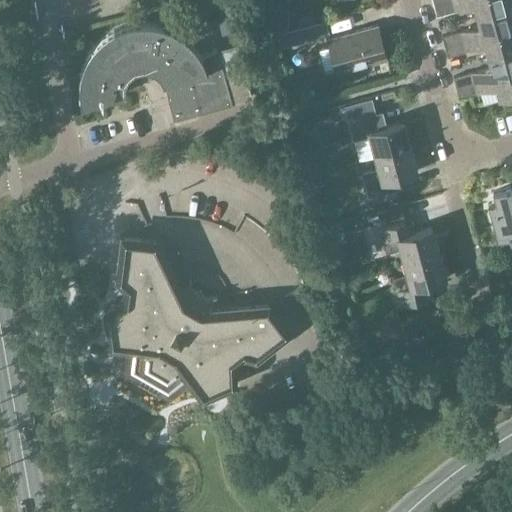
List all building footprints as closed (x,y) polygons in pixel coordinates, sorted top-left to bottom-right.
[(507,0),(443,0),(433,3),(437,14),(474,4),(477,13),(508,5),(507,0)] [(445,43),(511,24),(511,17),(508,5),(477,13),(480,23),(442,33),(445,43)] [(303,38),(329,31),(326,17),(299,24),(303,38)] [(237,42),(217,47),(216,47),(216,48),(201,56),(197,50),(193,44),(188,39),(182,34),(176,30),(170,27),(163,25),(156,23),(148,22),(141,22),(134,23),(127,24),(120,27),(113,30),(107,33),(101,38),(96,43),(91,48),(87,54),(84,61),(81,68),(80,75),(79,82),(79,89),(79,97),(81,105),(124,93),(124,83),(127,75),(134,69),(141,67),(141,75),(150,76),(153,70),(159,74),(163,82),(173,118),(232,102),(223,69),(243,64),(237,42)] [(338,69),(386,56),(376,22),(329,35),(338,69)] [(488,54),(511,47),(511,24),(445,43),(448,54),(485,44),(488,54)] [(455,85),(511,69),(511,47),(488,54),(491,64),(452,75),(455,85)] [(511,69),(455,85),(458,95),(496,85),(499,96),(511,92),(511,69)] [(375,153),(410,144),(404,119),(379,126),(376,113),(349,120),(353,136),(369,132),(375,153)] [(410,144),(375,153),(378,165),(362,170),(368,194),(396,187),(393,175),(417,169),(410,144)] [(511,184),(511,183),(493,188),(497,205),(489,207),(497,234),(508,231),(509,237),(511,236),(511,184)] [(404,258),(439,249),(432,224),(408,231),(405,219),(380,225),(386,250),(400,246),(404,258)] [(155,240),(146,239),(124,236),(119,275),(128,283),(126,298),(107,309),(111,340),(135,343),(132,369),(168,390),(188,374),(203,392),(232,380),(232,359),(243,350),(255,353),(286,329),(267,305),(203,310),(213,305),(212,296),(207,298),(191,289),(189,282),(183,285),(177,288),(155,240)] [(439,249),(404,258),(407,272),(393,275),(400,303),(426,296),(422,281),(446,275),(439,249)]
